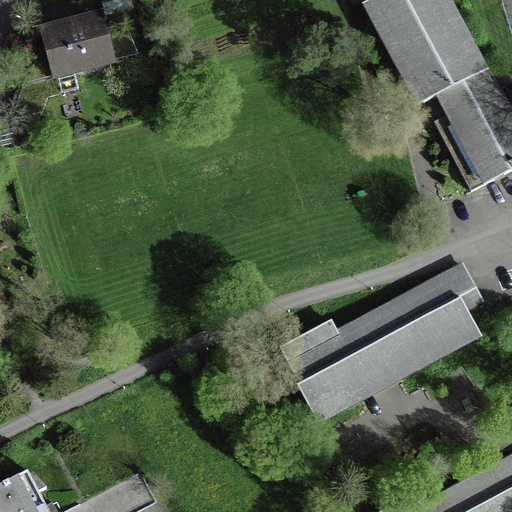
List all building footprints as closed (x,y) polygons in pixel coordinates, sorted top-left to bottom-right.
[(126,11),(123,0),(109,0),(101,2),(105,17),(126,11)] [(370,0),(372,4),(368,6),(421,106),(438,97),(449,117),(434,125),(469,194),(511,171),(511,127),(482,72),(478,74),(438,0),(370,0)] [(47,54),(36,57),(26,85),(136,56),(128,35),(103,41),(98,22),(42,36),(47,54)] [(319,423),(318,421),(473,337),(474,339),(477,337),(460,307),(471,301),(457,274),(463,271),(462,270),(336,338),(329,325),(281,351),(279,351),(297,384),(295,385),(316,424),(319,423)] [(511,511),(511,461),(426,508),(419,495),(386,511),(511,511)] [(131,511),(153,501),(139,474),(67,511),(131,511)] [(0,489),(0,511),(44,511),(25,476),(0,489)]
